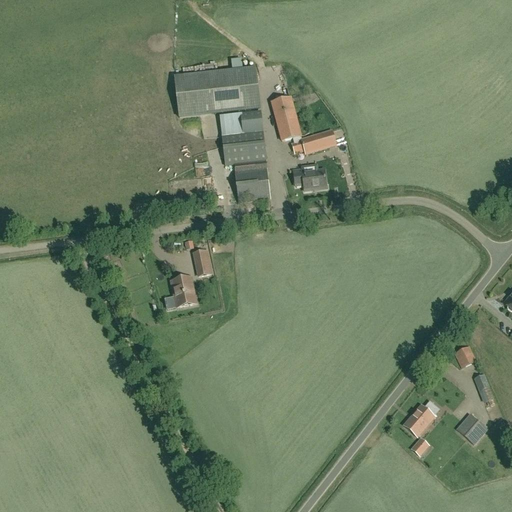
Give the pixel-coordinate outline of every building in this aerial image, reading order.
[(244,60),(233,60),(234,69),(244,69),(244,60)] [(256,70),(175,79),(179,119),(260,110),(256,70)] [(300,138),(291,100),(272,104),(281,143),(300,138)] [(234,166),(235,174),(238,204),(270,201),(262,131),(260,111),(240,113),(242,136),(222,139),(225,167),(234,166)] [(293,152),(303,150),(304,156),(335,148),(331,133),(300,142),(301,144),(292,146),(293,152)] [(303,193),(327,190),(325,172),(302,174),(301,171),(292,172),(294,188),(302,187),(303,193)] [(211,182),(210,176),(196,179),(198,185),(211,182)] [(211,276),(209,265),(197,267),(199,278),(211,276)] [(171,284),(175,300),(177,309),(196,305),(191,280),(171,284)] [(462,370),(476,363),(469,349),(455,356),(462,370)] [(484,405),(494,401),(489,390),(490,389),(484,377),(474,381),(479,394),(479,393),(484,405)] [(436,409),(430,404),(424,410),(422,408),(404,428),(417,439),(435,419),(430,415),(436,409)] [(474,446),(486,432),(470,418),(457,432),(474,446)] [(420,459),(429,448),(421,440),(411,451),(420,459)]
